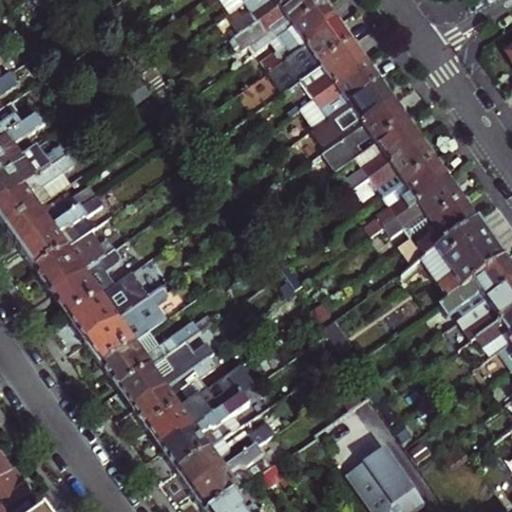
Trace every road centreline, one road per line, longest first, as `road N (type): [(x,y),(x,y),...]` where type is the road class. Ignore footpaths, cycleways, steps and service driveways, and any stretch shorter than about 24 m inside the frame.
road 1 (residential): [(0,341),(119,511)]
road 2 (residential): [(425,49),(511,171)]
